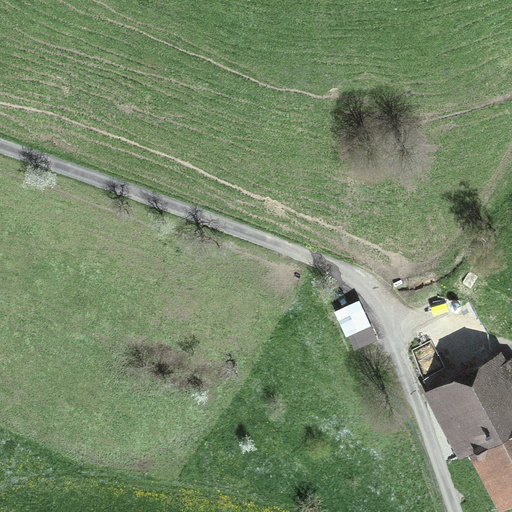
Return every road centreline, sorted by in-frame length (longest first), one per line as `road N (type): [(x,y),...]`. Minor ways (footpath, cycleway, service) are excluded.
road 1 (unclassified): [(0,146),(288,248),(362,284),(388,318),(455,511)]
road 2 (track): [(388,318),(511,350)]
